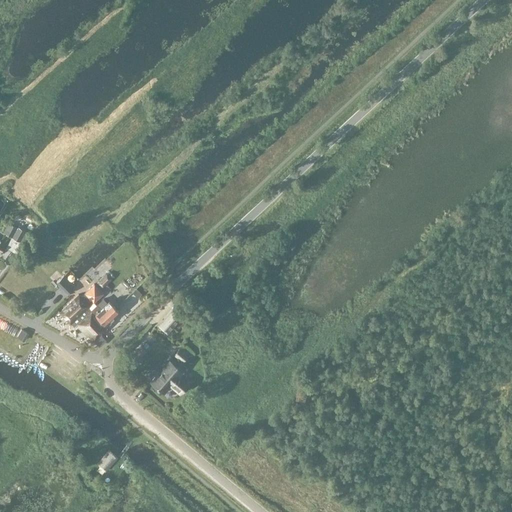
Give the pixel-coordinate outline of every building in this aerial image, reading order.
[(7,231),(13,235),(11,238),(19,242),(25,231),(17,227),(11,224),(7,231)] [(36,269),(42,265),(37,259),(32,263),(36,269)] [(112,279),(105,273),(96,283),(102,289),(112,279)] [(133,273),(123,281),(127,287),(138,279),(133,273)] [(63,275),(56,283),(67,294),(74,287),(63,275)] [(108,287),(115,298),(126,292),(120,281),(108,287)] [(78,294),(72,300),(59,313),(69,324),(70,323),(72,326),(73,327),(75,325),(91,341),(106,328),(104,326),(106,324),(108,325),(110,323),(110,321),(119,313),(108,302),(107,303),(102,298),(90,310),(87,307),(89,305),(92,302),(93,302),(103,293),(93,283),(83,292),(84,293),(80,296),(78,294)] [(128,308),(137,300),(130,290),(115,302),(121,308),(125,305),(128,308)] [(168,332),(175,325),(178,329),(185,321),(174,310),(161,325),(168,332)] [(188,316),(192,321),(197,318),(192,312),(188,316)] [(2,345),(13,351),(18,342),(7,336),(2,345)] [(25,341),(19,348),(25,352),(31,346),(25,341)] [(182,363),(188,356),(189,357),(194,352),(183,343),(179,348),(173,355),(182,363)] [(134,348),(138,354),(145,349),(142,344),(134,348)] [(151,381),(163,392),(170,384),(174,388),(173,389),(179,395),(189,383),(183,377),(182,378),(178,375),(182,372),(169,360),(151,381)] [(97,465),(104,471),(116,458),(109,452),(97,465)]
